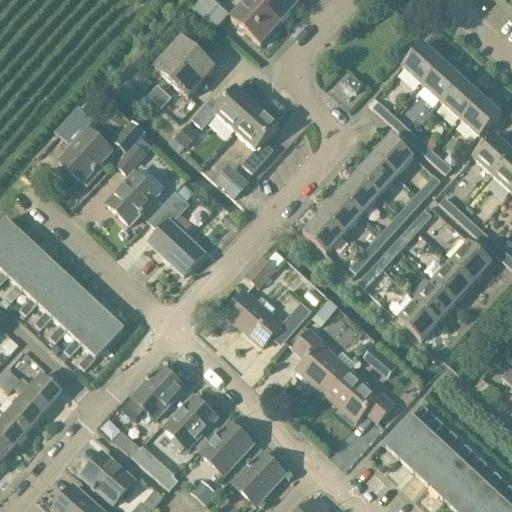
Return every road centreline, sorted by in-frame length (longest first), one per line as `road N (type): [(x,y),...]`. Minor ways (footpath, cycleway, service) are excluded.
road 1 (residential): [(171,331),(331,155),(335,139),(300,98),(294,76),(302,50),(348,0)]
road 2 (residential): [(320,469),(171,331)]
road 3 (residential): [(171,331),(27,199)]
road 4 (residential): [(0,322),(99,414)]
road 5 (residential): [(14,511),(99,414)]
